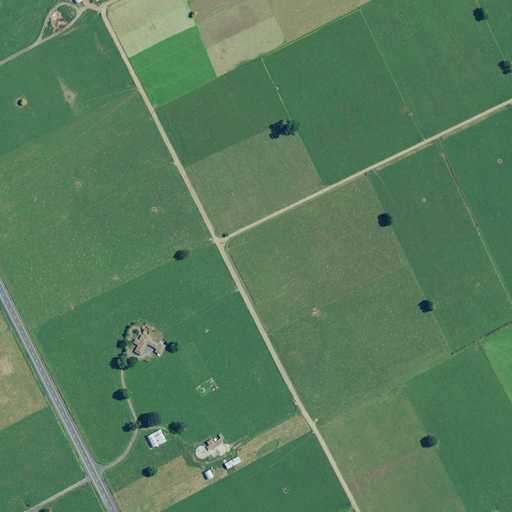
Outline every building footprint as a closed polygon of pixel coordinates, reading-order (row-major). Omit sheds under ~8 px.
[(150,337),(144,333),(140,341),(136,339),(134,343),(138,346),(134,352),(141,356),(147,345),(156,349),(155,352),(160,355),(166,346),(160,343),(159,344),(149,339),(150,337)] [(153,434),(158,445),(166,441),(161,429),(153,434)] [(158,445),(153,434),(147,437),(152,448),(156,446),(157,447),(159,446),(158,445)] [(221,439),(213,444),(211,440),(207,443),(209,446),(207,447),(209,452),(223,443),(221,439)] [(241,462),(238,457),(224,464),(227,469),(241,462)] [(213,477),(210,470),(204,473),(207,480),(213,477)] [(173,482),(160,490),(165,498),(178,490),(173,482)]
